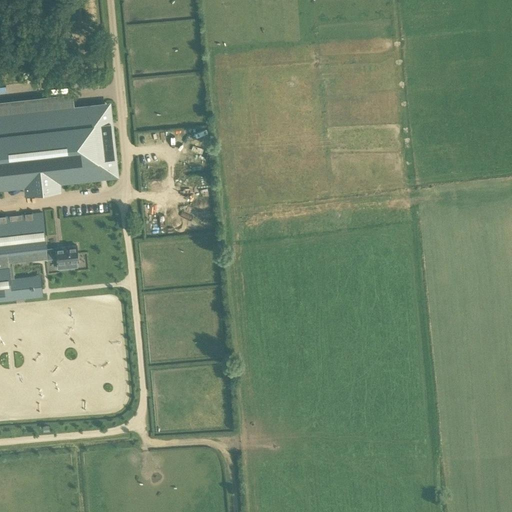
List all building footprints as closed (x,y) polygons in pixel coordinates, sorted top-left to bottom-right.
[(318,34),(314,37),(320,45),(324,42),(318,34)] [(109,103),(0,115),(0,187),(25,185),(26,193),(60,189),(59,181),(117,175),(109,103)] [(58,258),(56,247),(47,249),(43,212),(25,213),(24,211),(0,213),(0,260),(46,256),(47,260),(58,258)] [(77,245),(56,247),(58,258),(58,263),(58,268),(77,266),(76,261),(79,261),(77,245)] [(0,295),(11,295),(9,273),(0,274),(0,295)] [(33,291),(31,275),(14,277),(9,277),(11,293),(33,291)]
